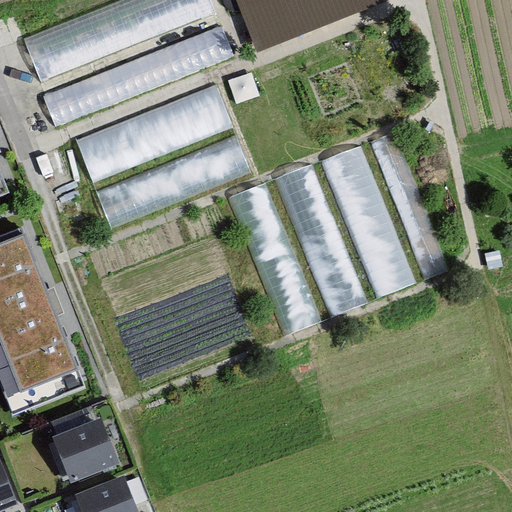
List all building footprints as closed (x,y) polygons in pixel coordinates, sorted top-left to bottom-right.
[(54,123),(236,57),(225,25),(43,91),(54,123)] [(91,179),(236,128),(221,84),(75,135),(91,179)] [(449,270),(400,129),(374,138),(424,279),(449,270)] [(239,134),(96,186),(110,224),(253,172),(239,134)] [(330,316),(417,285),(367,143),(319,160),(319,161),(280,175),(330,316)] [(272,180),(233,194),(284,335),(322,321),(272,180)] [(9,323),(0,326),(0,394),(31,383),(9,323)] [(50,397),(0,417),(0,445),(60,420),(50,397)] [(99,426),(55,443),(71,483),(115,466),(99,426)] [(0,468),(0,511),(15,507),(0,468)] [(134,511),(124,483),(79,499),(84,511),(134,511)]
